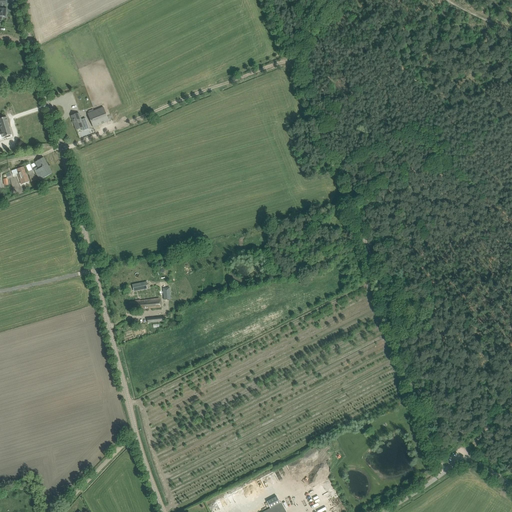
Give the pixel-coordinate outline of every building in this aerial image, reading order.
[(86,87),(67,93),(69,100),(84,95),(83,92),(87,90),(86,87)] [(88,113),(91,123),(93,127),(109,121),(103,107),(88,113)] [(71,116),(74,124),(75,123),(77,129),(79,128),(80,129),(81,130),(82,130),(83,130),(83,131),(89,128),(87,123),(83,125),(79,113),(71,116)] [(2,132),(0,132),(0,139),(2,139),(1,137),(3,136),(4,137),(11,135),(8,123),(9,123),(7,117),(0,118),(0,127),(0,129),(1,129),(2,132)] [(43,157),(35,162),(38,167),(34,169),(40,180),(52,173),(43,157)] [(13,175),(18,174),(22,184),(29,182),(24,166),(11,171),(13,175)] [(170,289),(163,290),(164,300),(171,299),(170,289)] [(130,310),(134,309),(161,306),(160,298),(138,301),(138,300),(135,300),(135,301),(129,302),(130,310)] [(324,490),(331,488),(329,481),(322,483),(324,490)] [(286,511),(281,502),(262,511),(286,511)]
